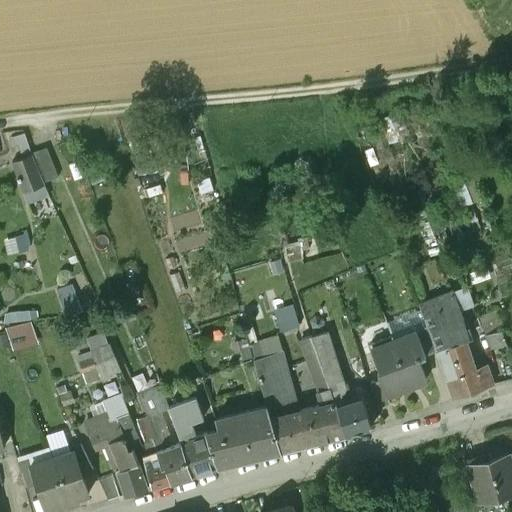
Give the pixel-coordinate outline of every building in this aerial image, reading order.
[(49,195),(32,156),(12,163),(26,203),(49,195)] [(455,180),(463,205),(484,198),(476,173),(455,180)] [(31,231),(7,236),(10,252),(34,247),(31,231)] [(86,309),(82,284),(62,287),(66,312),(86,309)] [(472,304),(466,287),(453,292),(458,309),(460,309),(472,304)] [(460,309),(458,309),(453,292),(419,305),(425,320),(435,351),(455,400),(493,386),(487,369),(476,373),(466,342),(469,341),(460,309)] [(299,301),(278,306),(283,329),(305,324),(299,301)] [(9,326),(15,347),(41,340),(35,319),(9,326)] [(79,352),(90,383),(125,370),(110,327),(90,334),(94,347),(79,352)] [(414,328),(392,337),(401,361),(396,363),(407,392),(413,390),(412,387),(426,381),(418,359),(425,357),(416,333),(414,328)] [(511,360),(511,359),(502,331),(493,333),(491,328),(487,330),(486,331),(491,348),(492,348),(498,365),(511,360)] [(435,353),(427,329),(416,333),(425,357),(435,353)] [(349,392),(346,393),(339,372),(338,366),(327,332),(312,336),(335,402),(346,436),(372,428),(362,396),(351,399),(349,392)] [(266,336),(267,350),(285,349),(284,334),(266,336)] [(392,337),(370,345),(372,350),(371,350),(379,372),(377,372),(380,381),(386,397),(387,396),(401,391),(402,394),(407,392),(396,363),(401,361),(392,337)] [(335,402),(289,414),(286,400),(295,398),(283,351),(264,357),(260,341),(249,344),(253,361),(259,381),(267,408),(281,452),(346,436),(335,402)] [(386,397),(380,381),(371,385),(378,409),(390,404),(387,396),(386,397)] [(181,443),(171,447),(167,435),(169,435),(160,410),(150,389),(138,395),(147,417),(155,437),(153,438),(161,464),(165,463),(171,482),(193,475),(181,443)] [(168,406),(181,443),(195,437),(192,423),(204,418),(195,397),(168,406)] [(267,408),(216,420),(219,430),(228,465),(281,452),(267,408)] [(138,463),(132,447),(141,443),(132,420),(118,425),(113,411),(100,417),(100,419),(85,424),(92,443),(97,441),(99,447),(110,443),(120,469),(115,471),(125,497),(148,489),(138,463)] [(219,430),(195,437),(181,443),(193,475),(218,467),(228,465),(219,430)] [(165,463),(161,464),(153,438),(149,439),(145,440),(146,455),(143,456),(153,488),(171,482),(165,463)] [(93,470),(81,445),(71,448),(73,452),(80,473),(82,472),(82,473),(93,470)] [(80,473),(73,452),(53,459),(68,502),(89,495),(82,473),(82,472),(80,473)] [(511,471),(508,456),(470,467),(479,501),(511,491),(511,471)] [(29,458),(18,462),(25,489),(36,485),(30,466),(31,465),(29,458)] [(31,465),(30,466),(36,485),(44,509),(68,502),(53,459),(31,465)] [(111,475),(101,479),(104,485),(105,485),(108,501),(119,498),(111,475)]
